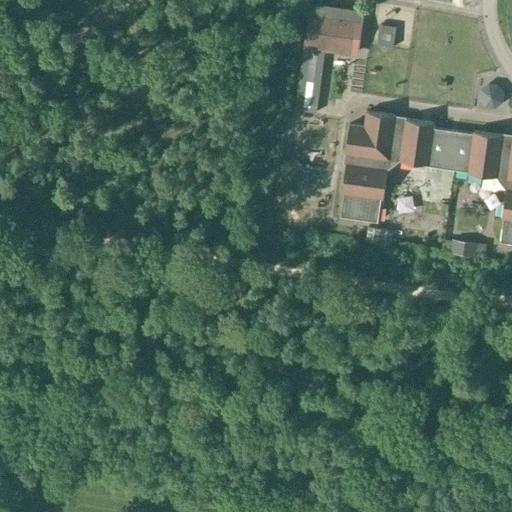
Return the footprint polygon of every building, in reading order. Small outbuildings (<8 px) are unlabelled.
[(357,18),(308,10),(303,47),(352,54),(357,18)] [(481,80),(478,103),(495,105),(497,82),(481,80)] [(406,116),(366,110),(363,125),(349,123),(343,163),(345,163),(341,192),(343,193),(340,216),(377,221),(380,198),(383,198),(387,169),(399,160),(425,164),(425,165),(467,171),(467,172),(496,176),(505,188),(501,218),(503,218),(500,241),(511,242),(511,134),(502,133),(502,134),(473,131),(472,133),(434,127),(435,122),(405,118),(406,116)] [(368,227),(367,239),(390,242),(392,230),(368,227)] [(453,240),(451,251),(475,255),(477,243),(453,240)]
